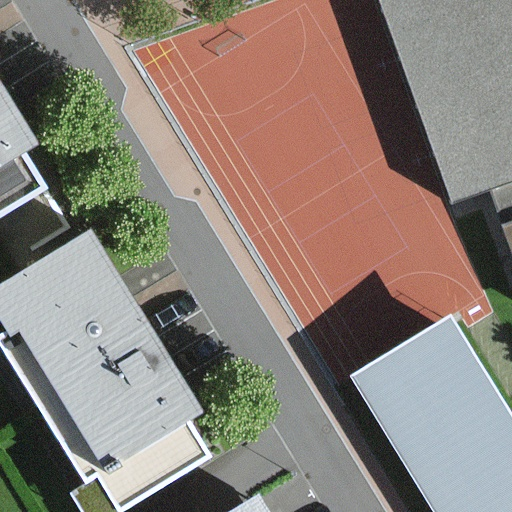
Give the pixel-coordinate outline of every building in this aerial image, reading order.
[(511,0),(388,0),(459,202),(511,183),(511,0)] [(0,218),(60,183),(0,82),(0,218)] [(124,511),(223,452),(90,235),(0,289),(0,379),(81,511),(124,511)] [(426,511),(511,511),(511,426),(444,316),(344,377),(426,511)] [(260,511),(253,499),(229,511),(260,511)]
